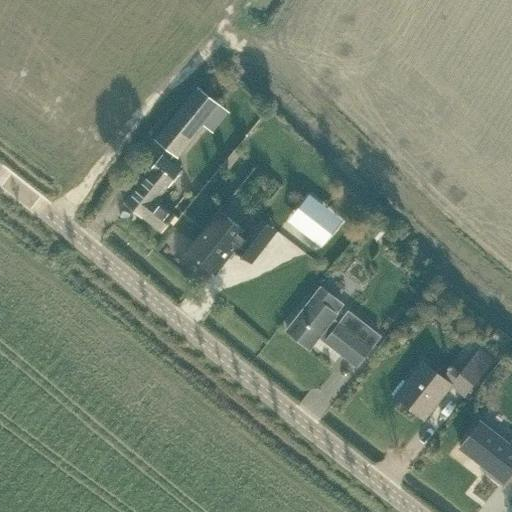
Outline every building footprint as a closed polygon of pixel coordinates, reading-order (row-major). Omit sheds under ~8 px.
[(196,88),(181,107),(154,140),(177,158),(219,106),(196,88)] [(146,175),(123,203),(142,219),(142,218),(161,233),(175,216),(156,201),(165,190),(180,171),(162,156),(146,175)] [(220,212),(207,228),(187,254),(213,274),(232,249),(251,264),(276,232),(257,216),(245,231),(220,212)] [(371,217),(362,227),(375,239),(384,229),(371,217)] [(325,342),(356,366),(370,348),(379,336),(347,311),(337,324),(332,319),(342,305),(320,288),(286,332),(308,349),(321,333),(328,338),(325,342)] [(450,367),(442,378),(421,362),(394,396),(423,420),(455,380),(468,391),(493,361),(479,349),(459,374),(450,367)] [(459,448),(480,464),(478,467),(503,486),(508,479),(511,482),(511,443),(508,446),(479,423),(459,448)]
